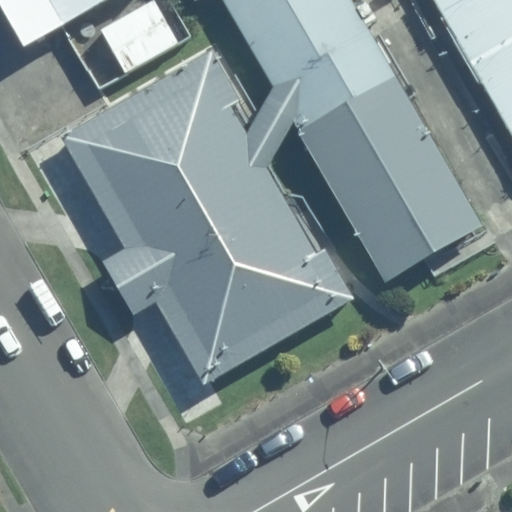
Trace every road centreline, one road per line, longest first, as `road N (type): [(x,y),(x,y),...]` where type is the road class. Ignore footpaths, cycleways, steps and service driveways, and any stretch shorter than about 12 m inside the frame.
road 1 (unclassified): [(511,377),(277,511)]
road 2 (residential): [(0,308),(117,511)]
